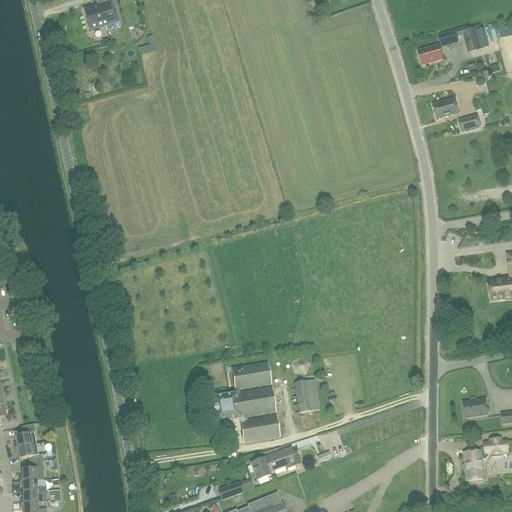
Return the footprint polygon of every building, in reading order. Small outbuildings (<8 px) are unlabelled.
[(85,14),(90,32),(115,26),(110,7),(85,14)] [(471,52),(482,49),(480,43),(487,41),(483,29),(476,31),(475,28),(465,31),(471,52)] [(459,41),(456,31),(438,36),(441,47),(459,41)] [(115,35),(109,38),(112,46),(118,43),(115,35)] [(101,49),(109,47),(107,41),(102,42),(102,43),(100,44),(101,49)] [(418,51),(422,66),(443,60),(439,45),(418,51)] [(498,65),(492,67),(493,73),(500,71),(498,65)] [(454,100),(433,105),(437,120),(458,114),(454,100)] [(461,133),(480,127),(477,115),(457,121),(461,133)] [(501,280),(488,282),(491,301),(511,298),(511,254),(507,255),(509,273),(511,272),(511,277),(501,279),(501,280)] [(270,385),(267,363),(231,369),(235,393),(211,397),(215,422),(239,418),(243,443),(279,438),(275,416),(243,421),(243,418),(275,412),(271,387),(239,393),(238,390),(270,385)] [(319,410),(315,379),(293,383),(298,413),(319,410)] [(486,399),(463,403),(465,419),(488,416),(486,399)] [(511,411),(500,413),(502,425),(511,423),(511,411)] [(14,449),(36,445),(35,438),(34,433),(35,432),(34,427),(33,424),(20,427),(22,435),(14,437),(16,443),(13,444),(14,449)] [(482,469),(481,460),(486,459),(488,456),(488,455),(490,455),(490,456),(503,455),(503,454),(509,453),(507,440),(502,440),(502,438),(488,439),(488,442),(483,442),(484,451),(464,453),(466,481),(483,480),(482,469)] [(36,445),(14,449),(15,454),(18,453),(19,459),(27,458),(28,465),(42,462),(41,455),(38,455),(36,445)] [(251,464),(257,481),(270,476),(269,473),(284,467),(285,470),(301,464),(298,455),(299,455),(298,453),(296,453),(293,455),(291,450),(264,459),(251,464)] [(329,451),(316,457),(319,463),(331,458),(329,451)] [(42,462),(28,465),(29,469),(22,469),(22,476),(20,476),(20,481),(37,481),(37,474),(42,474),(42,469),(43,469),(42,462)] [(37,488),(37,481),(20,481),(20,486),(23,486),(23,493),(46,493),(46,487),(37,488)] [(220,491),(223,499),(243,492),(240,483),(220,491)] [(46,493),(23,493),(23,499),(21,499),(21,504),(38,504),(37,497),(46,496),(46,493)] [(284,511),(282,504),(277,493),(229,511),(284,511)]
